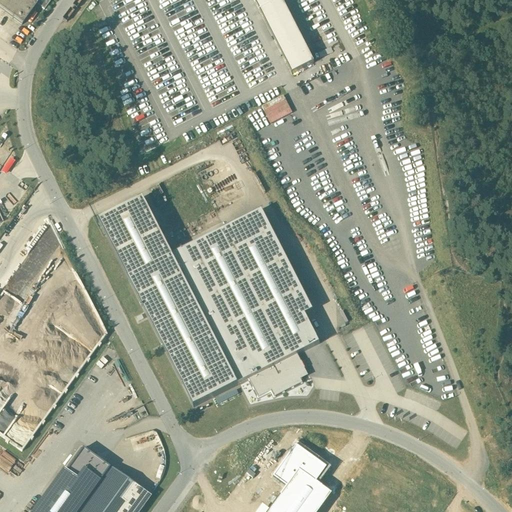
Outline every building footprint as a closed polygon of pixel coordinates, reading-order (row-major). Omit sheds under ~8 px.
[(0,0),(0,13),(24,30),(40,7),(45,11),(52,0),(0,0)] [(256,0),(291,68),(315,56),(286,0),(256,0)] [(240,383),(175,257),(145,198),(98,221),(193,408),(240,383)] [(261,214),(175,257),(240,383),(248,379),(297,355),(319,343),(306,317),(312,313),(261,214)] [(72,336),(72,334),(43,316),(41,316),(32,310),(31,316),(34,318),(33,325),(27,324),(27,330),(32,331),(36,333),(30,343),(28,342),(25,347),(17,342),(9,341),(10,336),(8,335),(0,333),(0,356),(21,370),(25,371),(27,367),(45,378),(72,336)] [(297,355),(248,379),(258,399),(271,393),(274,398),(303,384),(301,380),(308,377),(297,355)] [(138,511),(150,496),(81,445),(32,511),(138,511)] [(325,465),(296,445),(275,475),(288,485),(271,509),(263,504),(257,511),(317,511),(332,491),(315,479),(325,465)]
